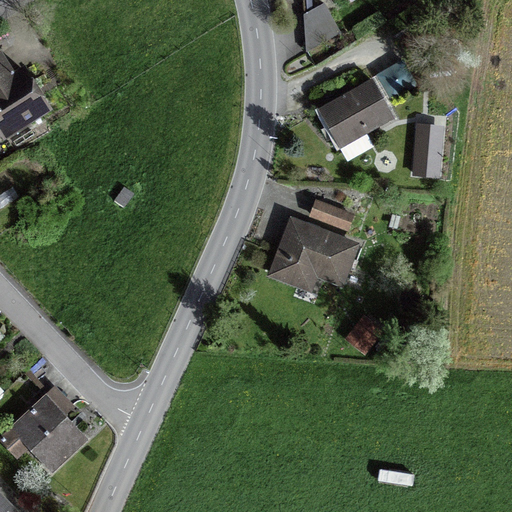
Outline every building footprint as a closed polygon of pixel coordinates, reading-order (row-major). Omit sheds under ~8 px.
[(338,34),(322,5),(302,16),(305,53),(338,34)] [(0,131),(3,136),(46,109),(22,71),(11,78),(0,60),(0,131)] [(371,82),(318,112),(334,140),(362,124),(366,131),(391,117),(384,105),(371,82)] [(342,214),(315,203),(310,217),(337,227),(342,214)] [(302,270),(312,274),(339,284),(353,246),(337,240),(336,243),(329,240),(330,237),(290,222),(270,275),(296,285),(302,270)] [(31,443),(26,448),(49,473),(85,439),(78,432),(74,435),(65,426),(69,422),(62,415),(44,396),(14,425),(31,443)] [(0,511),(16,511),(0,493),(0,511)]
